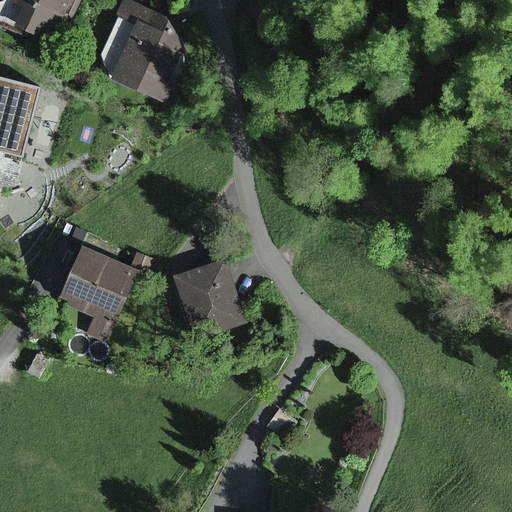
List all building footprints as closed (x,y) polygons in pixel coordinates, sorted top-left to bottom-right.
[(70,39),(85,0),(31,0),(36,2),(29,23),(70,39)] [(178,99),(199,50),(180,27),(186,13),(155,0),(131,0),(126,14),(147,23),(124,77),(178,99)] [(10,61),(0,58),(0,144),(36,154),(56,83),(8,70),(10,61)] [(72,303),(104,315),(96,331),(117,342),(127,324),(130,325),(151,268),(159,272),(166,258),(146,249),(140,262),(94,245),(72,303)] [(256,319),(233,258),(187,275),(210,336),(256,319)] [(64,358),(47,351),(38,371),(54,378),(64,358)] [(305,421),(288,409),(275,427),(291,439),(305,421)]
